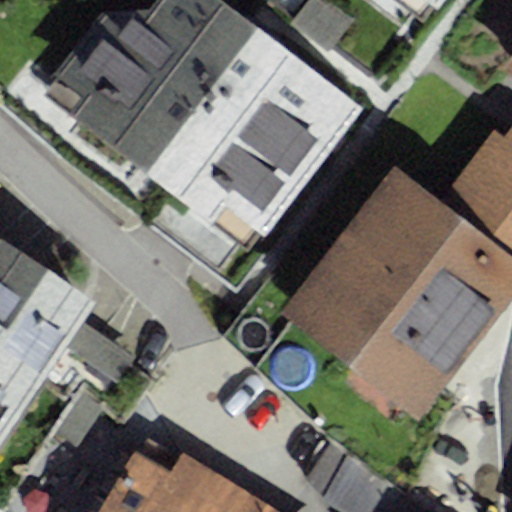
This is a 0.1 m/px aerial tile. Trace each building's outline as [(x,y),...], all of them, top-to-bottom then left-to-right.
[(55,76),(80,95),(64,116),(211,226),(224,208),(262,236),(359,108),(215,0),(157,0),(150,10),(104,11),(55,76)] [(425,0),(438,10),(445,0),(425,0)] [(511,52),(500,66),(511,76),(511,52)] [(439,200),(392,163),(277,312),(417,419),(511,295),(511,121),(502,135),(493,129),(439,200)] [(0,445),(64,348),(116,382),(132,356),(82,321),(96,300),(0,238),(0,445)] [(278,511),(180,453),(170,468),(133,446),(92,511),(278,511)] [(425,511),(430,505),(348,456),(322,499),(343,511),(425,511)]
